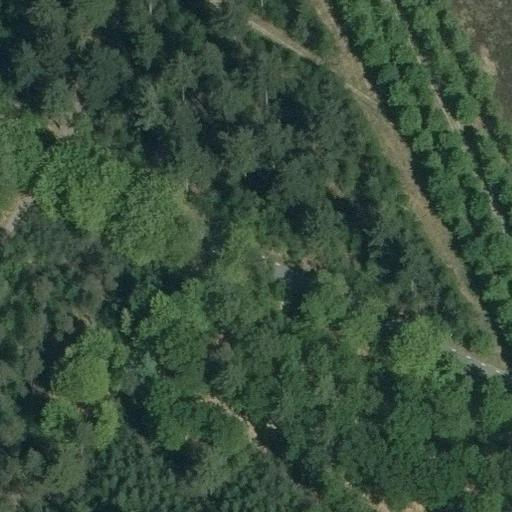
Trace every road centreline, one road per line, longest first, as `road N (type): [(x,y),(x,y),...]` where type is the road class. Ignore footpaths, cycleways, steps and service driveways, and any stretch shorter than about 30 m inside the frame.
road 1 (tertiary): [(511,388),(0,134)]
road 2 (track): [(211,0),(482,175)]
road 3 (track): [(0,230),(49,157),(115,0)]
road 4 (track): [(482,175),(393,0)]
